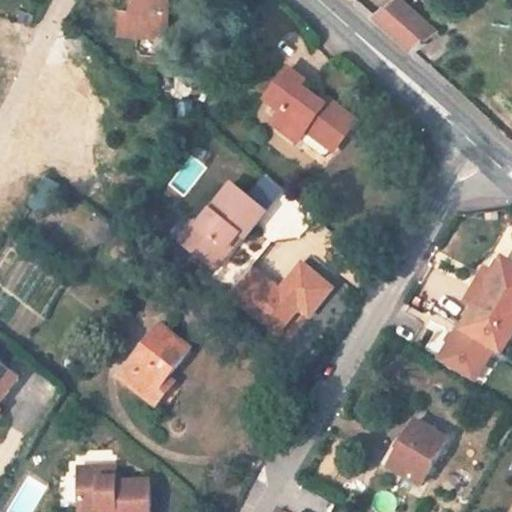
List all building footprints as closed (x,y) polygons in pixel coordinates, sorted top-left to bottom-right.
[(169,0),(130,0),(130,13),(130,14),(166,16),(168,16),(169,0)] [(436,32),(400,0),(394,0),(372,16),(410,50),(436,32)] [(130,13),(120,12),(119,35),(154,37),(165,27),(166,16),(130,14),(130,13)] [(288,70),(266,100),(281,112),(277,118),(302,137),(304,143),(321,156),(327,156),(335,146),(338,148),(357,123),(329,101),(324,106),(301,88),(305,83),(288,70)] [(65,97),(27,98),(27,163),(80,163),(81,138),(73,138),(73,133),(65,134),(65,97)] [(298,143),(302,137),(277,118),(273,124),(298,143)] [(423,139),(411,140),(414,160),(425,159),(423,139)] [(266,213),(232,185),(199,226),(195,223),(179,243),(215,272),(231,252),(228,249),(239,235),(245,240),(266,213)] [(491,348),(502,354),(511,336),(511,265),(509,264),(501,277),(487,269),(466,305),(474,310),(462,330),(462,331),(491,348)] [(156,406),(174,384),(168,379),(191,351),(161,327),(120,378),(156,406)] [(462,331),(462,330),(459,328),(439,362),(471,382),(491,348),(462,331)] [(0,411),(1,410),(0,409),(0,402),(18,379),(0,364),(0,411)] [(270,391),(289,406),(305,386),(286,370),(270,391)] [(417,421),(404,443),(389,468),(421,487),(448,440),(417,421)] [(383,464),(389,468),(404,443),(397,439),(383,464)] [(78,478),(91,477),(91,468),(78,469),(78,478)] [(151,511),(151,482),(116,483),(116,468),(91,468),(91,477),(78,478),(79,511),(100,511),(101,510),(116,510),(115,511),(151,511)]
